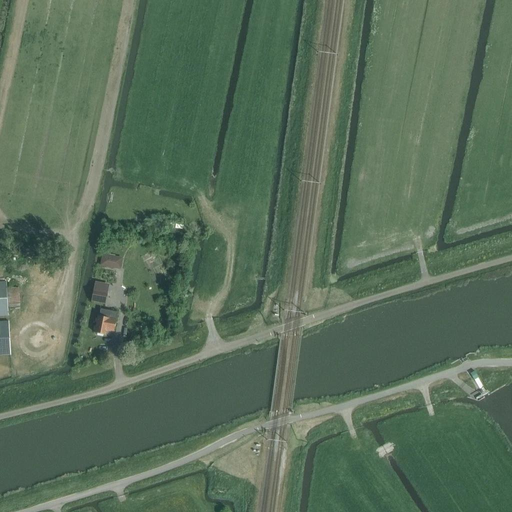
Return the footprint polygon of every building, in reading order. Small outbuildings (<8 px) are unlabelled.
[(159,221),(158,227),(172,229),(172,223),(159,221)] [(123,257),(104,254),(102,266),(121,269),(123,257)] [(97,281),(93,301),(107,304),(111,284),(97,281)] [(7,282),(0,282),(0,316),(9,316),(8,307),(7,289),(7,282)] [(114,331),(118,313),(101,309),(99,316),(98,316),(95,333),(106,336),(107,330),(114,331)] [(9,322),(0,322),(0,355),(11,355),(9,322)] [(479,367),(473,369),(479,385),(485,382),(479,367)]
